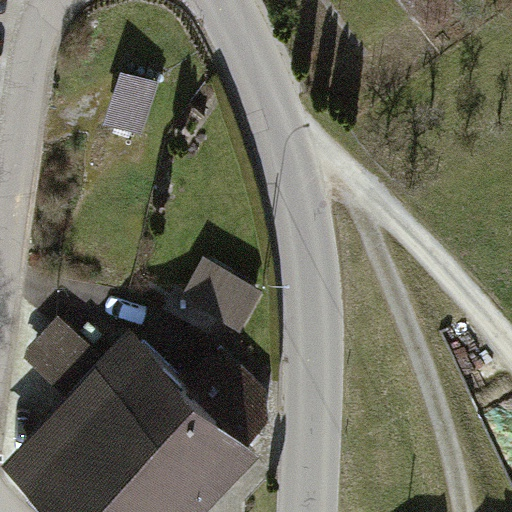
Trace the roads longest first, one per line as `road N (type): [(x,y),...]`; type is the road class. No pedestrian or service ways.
road 1 (tertiary): [(218,0),(255,50),(312,234),(318,333),(308,511)]
road 2 (residential): [(0,315),(33,58),(56,0)]
